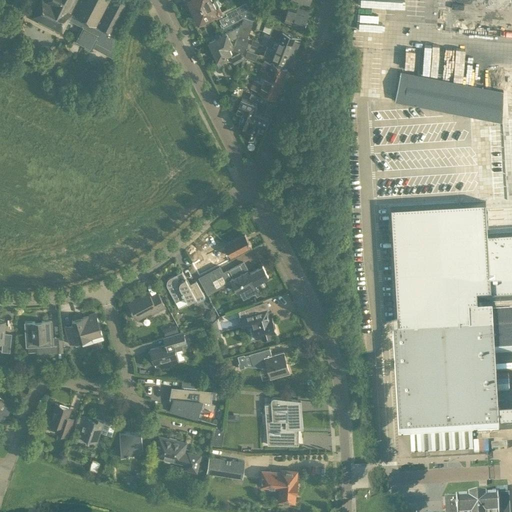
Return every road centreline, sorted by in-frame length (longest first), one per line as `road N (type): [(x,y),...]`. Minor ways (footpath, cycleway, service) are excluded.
road 1 (unclassified): [(347,511),(329,343),(245,180)]
road 2 (residential): [(245,180),(153,0)]
road 3 (residential): [(245,180),(264,155),(326,0)]
road 4 (unknown): [(453,193),(460,286),(445,318),(377,322)]
road 5 (residential): [(245,180),(177,244),(102,288)]
road 6 (residential): [(4,475),(42,382),(118,386)]
